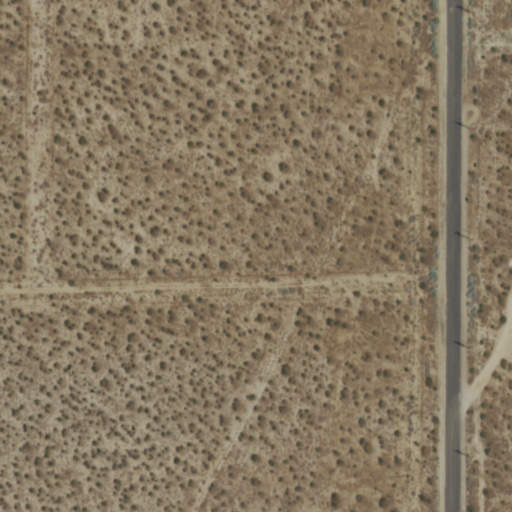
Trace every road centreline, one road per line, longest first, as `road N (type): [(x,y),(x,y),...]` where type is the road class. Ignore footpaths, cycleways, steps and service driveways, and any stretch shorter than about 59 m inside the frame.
road 1 (residential): [(443,511),(451,0)]
road 2 (residential): [(0,286),(445,276)]
road 3 (track): [(27,286),(28,0)]
